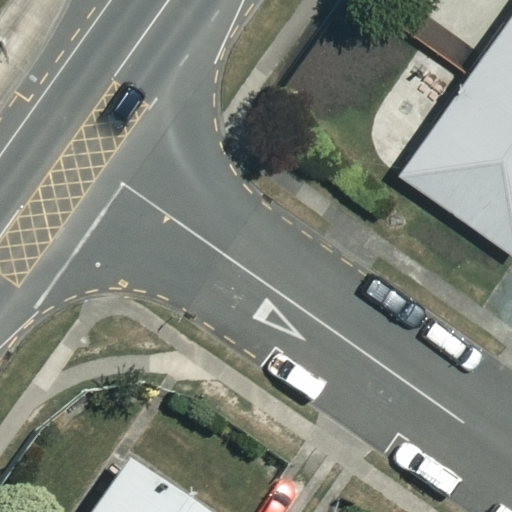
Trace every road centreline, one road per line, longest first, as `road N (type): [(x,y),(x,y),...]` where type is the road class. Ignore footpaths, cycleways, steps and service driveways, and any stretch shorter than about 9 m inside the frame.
road 1 (residential): [(67,142),(511,454)]
road 2 (tertiary): [(67,142),(168,0)]
